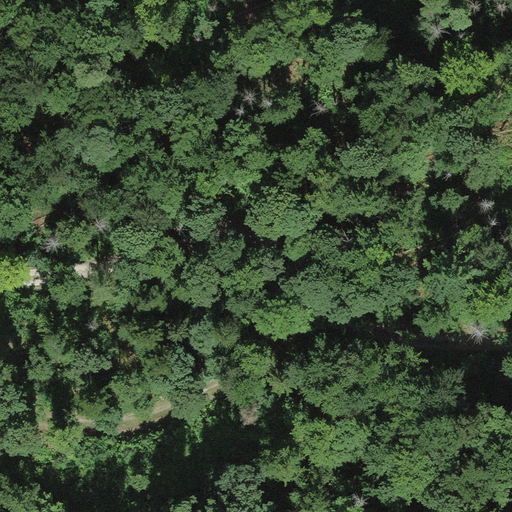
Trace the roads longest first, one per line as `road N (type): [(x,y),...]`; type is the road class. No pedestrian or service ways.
road 1 (track): [(511,344),(401,337),(350,324),(264,242),(219,236),(66,276),(0,281)]
road 2 (track): [(318,297),(283,351),(153,419),(0,424)]
